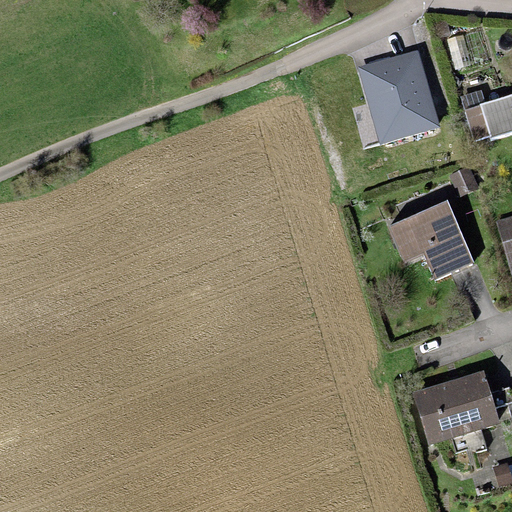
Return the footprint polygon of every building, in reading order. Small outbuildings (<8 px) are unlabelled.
[(417,49),(356,66),(378,147),(439,130),(417,49)] [(511,101),(463,117),(472,147),(488,142),(489,145),(511,138),(511,101)] [(470,173),(450,182),(459,202),(479,193),(470,173)] [(472,268),(445,207),(389,231),(404,265),(424,256),(436,284),(472,268)] [(484,379),(414,400),(428,450),(499,429),(494,414),(511,408),(511,399),(510,394),(490,400),(484,379)]
